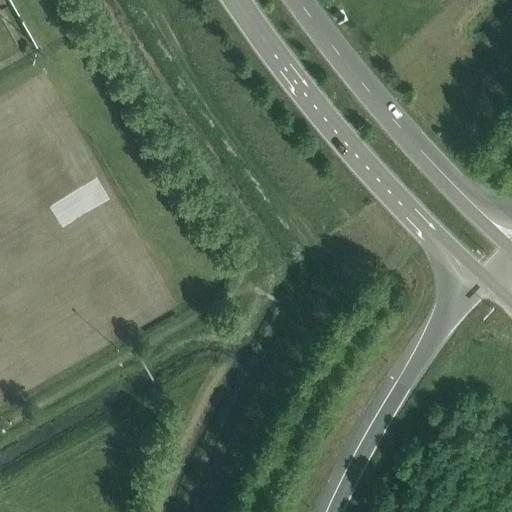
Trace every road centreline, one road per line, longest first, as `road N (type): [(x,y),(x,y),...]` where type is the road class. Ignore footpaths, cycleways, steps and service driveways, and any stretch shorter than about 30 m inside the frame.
road 1 (secondary): [(242,0),(340,129),(485,277)]
road 2 (secondary): [(510,247),(402,132),(299,0)]
road 3 (motorway): [(485,277),(408,371),(332,511)]
